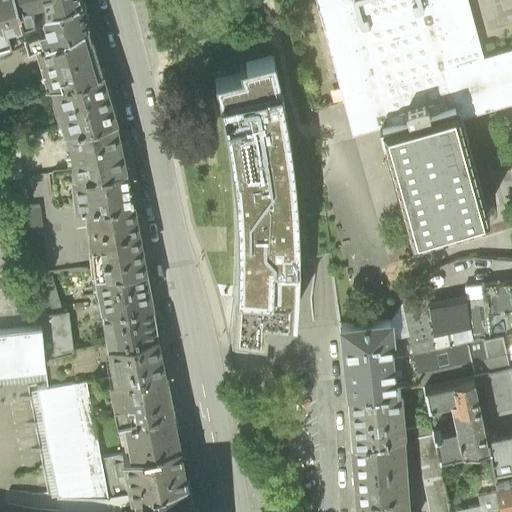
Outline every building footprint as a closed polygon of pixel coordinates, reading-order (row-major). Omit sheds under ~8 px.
[(21,9),(18,0),(0,0),(0,53),(11,49),(4,26),(6,26),(3,15),(21,9)] [(51,0),(52,0),(53,0),(18,0),(21,9),(22,11),(32,7),(30,0),(51,0)] [(80,0),(53,0),(52,0),(43,4),(41,8),(44,18),(24,28),(27,42),(38,38),(85,16),(81,0),(80,0)] [(467,0),(317,0),(351,123),(378,116),(406,108),(403,98),(425,92),(428,102),(456,94),(459,107),(511,92),(511,37),(480,47),(475,27),(467,0)] [(52,80),(100,66),(91,37),(85,16),(38,38),(50,81),(52,80)] [(240,69),(214,76),(225,129),(230,159),(232,179),(234,201),(234,234),(235,250),(235,266),(234,284),(233,298),(230,325),(248,327),(265,329),(267,309),(294,312),(294,304),(295,292),(296,277),(297,259),(297,241),(297,224),(296,207),(295,193),(294,179),(293,163),(291,145),(289,128),(284,101),(272,51),(238,60),(240,69)] [(52,80),(65,126),(114,115),(107,88),(100,66),(52,80)] [(425,92),(403,98),(406,108),(378,116),(394,171),(395,170),(411,229),(439,221),(460,216),(460,215),(487,208),(466,134),(467,134),(459,107),(456,94),(428,102),(425,92)] [(65,126),(75,170),(125,164),(119,137),(114,115),(65,126)] [(0,178),(0,179),(9,208),(27,207),(21,176),(17,145),(0,146),(0,170),(1,179),(0,178)] [(52,172),(55,203),(86,200),(132,196),(128,179),(125,164),(75,170),(52,172)] [(86,200),(94,267),(145,262),(136,222),(132,196),(86,200)] [(9,208),(28,273),(46,271),(39,205),(27,207),(9,208)] [(94,267),(101,303),(151,297),(147,276),(145,262),(94,267)] [(53,310),(60,309),(49,271),(46,271),(28,273),(39,311),(53,310)] [(428,290),(401,295),(408,328),(418,377),(422,376),(423,377),(472,366),(507,359),(501,327),(511,324),(511,275),(481,279),(482,291),(465,293),(466,297),(429,303),(428,290)] [(464,281),(465,293),(482,291),(481,279),(464,281)] [(408,328),(401,295),(389,313),(391,331),(408,328)] [(101,303),(107,340),(156,330),(154,314),(151,297),(101,303)] [(40,320),(43,354),(53,352),(71,348),(66,308),(60,309),(53,310),(39,311),(40,320)] [(347,387),(393,382),(388,331),(391,331),(389,313),(340,319),(343,352),(347,387)] [(0,363),(32,360),(44,359),(43,354),(40,320),(0,324),(0,363)] [(156,330),(107,340),(114,375),(163,365),(162,356),(158,338),(156,330)] [(53,352),(43,354),(44,359),(44,362),(54,361),(53,352)] [(437,446),(485,435),(485,434),(476,387),(485,385),(488,400),(492,402),(511,397),(511,357),(507,359),(472,366),(423,377),(431,419),(437,446)] [(117,415),(171,403),(167,383),(163,365),(114,375),(108,376),(117,415)] [(37,386),(57,495),(107,495),(85,379),(62,383),(37,386)] [(352,436),(401,425),(402,425),(398,381),(393,382),(347,387),(349,410),(352,436)] [(131,449),(177,440),(176,429),(172,411),(171,403),(117,415),(121,442),(129,440),(131,449)] [(437,446),(431,419),(412,423),(430,511),(449,511),(448,506),(436,446),(437,446)] [(355,490),(405,487),(401,425),(352,436),(355,484),(355,490)] [(485,435),(492,466),(511,462),(511,428),(485,434),(485,435)] [(145,488),(185,477),(181,459),(177,440),(131,449),(123,451),(131,491),(133,490),(145,488)] [(497,489),(501,511),(511,511),(511,462),(492,466),(497,489)] [(137,510),(191,507),(188,495),(185,477),(145,488),(133,490),(137,510)] [(406,511),(405,487),(355,490),(357,511),(356,511),(406,511)] [(480,507),(480,511),(501,511),(497,489),(477,493),(479,501),(480,507)] [(107,495),(57,495),(29,496),(10,493),(7,507),(36,511),(119,511),(120,508),(131,506),(129,491),(107,495)] [(479,501),(448,506),(449,511),(480,511),(480,507),(479,501)]
